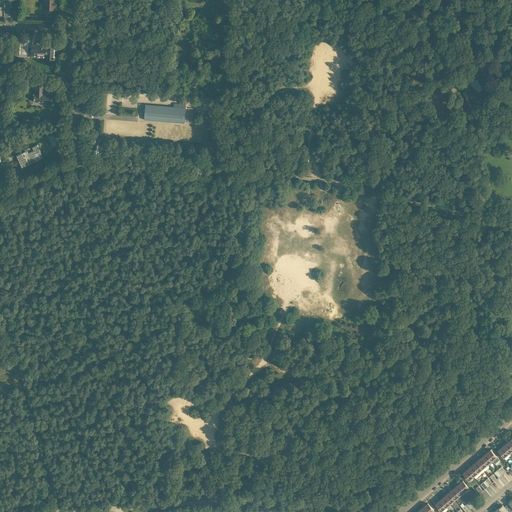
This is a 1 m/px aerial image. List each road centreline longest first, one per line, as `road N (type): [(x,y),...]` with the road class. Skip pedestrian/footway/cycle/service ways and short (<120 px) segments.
road 1 (unclassified): [(368,511),(289,499),(62,511)]
road 2 (unclassified): [(0,195),(77,161),(72,26)]
road 3 (track): [(48,460),(0,289)]
road 4 (unclassified): [(400,511),(511,416)]
